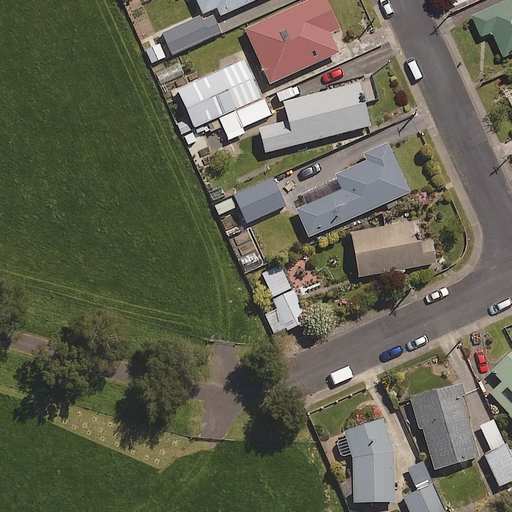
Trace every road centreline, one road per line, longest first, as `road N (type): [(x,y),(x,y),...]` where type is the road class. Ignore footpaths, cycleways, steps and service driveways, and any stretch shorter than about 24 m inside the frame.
road 1 (residential): [(511,239),(404,0)]
road 2 (residential): [(301,375),(511,279)]
